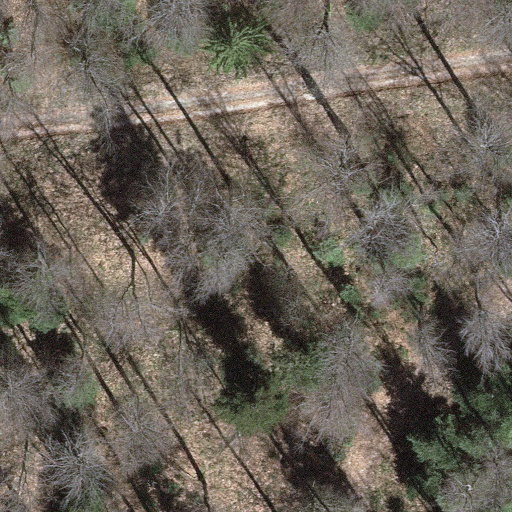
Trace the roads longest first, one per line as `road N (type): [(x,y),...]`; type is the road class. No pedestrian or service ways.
road 1 (track): [(0,130),(72,129),(511,59)]
road 2 (track): [(349,511),(394,389),(511,280)]
